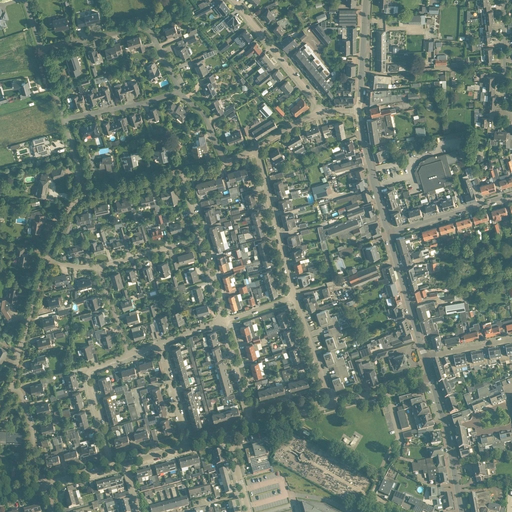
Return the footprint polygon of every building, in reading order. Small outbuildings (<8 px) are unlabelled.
[(477,0),(478,9),(490,8),(490,2),(488,2),(488,0),(477,0)] [(223,1),(214,8),(217,12),(219,10),(223,14),(229,9),(223,1)] [(209,5),(198,10),(200,14),(211,9),(209,5)] [(481,12),(482,18),(494,17),(493,10),(490,11),(490,8),(478,9),(484,8),(484,12),(481,12)] [(268,9),(262,14),(268,22),(275,16),(268,9)] [(356,10),(339,9),(339,10),(339,12),(339,24),(356,24),(356,10)] [(77,19),(78,22),(79,27),(91,24),(91,22),(100,20),(98,12),(84,15),(85,17),(77,19)] [(324,13),(316,16),(318,22),(327,18),(324,13)] [(221,21),(216,26),(219,30),(225,26),(226,28),(227,28),(229,26),(230,28),(232,26),(234,28),(235,30),(239,26),(238,25),(239,25),(238,24),(240,22),(239,21),(240,21),(238,18),(237,18),(236,17),(234,18),(233,16),(230,19),(228,17),(229,15),(223,20),(221,21)] [(421,15),(403,15),(403,23),(409,23),(409,24),(421,24),(421,23),(425,23),(425,15),(421,15)] [(66,17),(58,19),(53,20),(55,30),(69,27),(66,17)] [(284,17),(281,19),(277,21),(278,25),(274,29),(279,35),(284,30),(281,27),(285,24),(285,25),(287,23),(288,22),(287,20),(284,17)] [(485,24),(485,27),(492,26),(492,23),(494,23),(494,17),(482,18),(482,24),(485,24)] [(218,29),(215,25),(216,24),(214,23),(210,27),(211,28),(212,27),(215,32),(218,29)] [(174,26),(169,28),(168,28),(168,27),(164,29),(165,30),(168,37),(174,35),(175,38),(182,35),(179,29),(176,30),(174,26)] [(356,39),(356,26),(349,26),(349,27),(342,27),(342,39),(356,39)] [(480,32),(481,36),(484,36),(492,35),(491,32),(492,32),(492,26),(485,27),(483,27),(483,32),(480,32)] [(246,29),(234,39),(238,43),(238,42),(241,46),(252,37),(252,36),(250,34),(246,29)] [(183,38),(185,42),(186,45),(197,40),(195,36),(201,33),(200,31),(198,32),(189,36),(183,38)] [(377,31),(377,58),(386,58),(386,31),(382,31),(377,31)] [(279,43),(283,48),(293,39),(289,35),(279,43)] [(139,52),(141,51),(145,50),(143,43),(142,43),(139,36),(127,40),(129,48),(137,46),(139,52)] [(293,40),(293,39),(284,47),(288,51),(298,43),(294,39),(293,40)] [(356,53),(356,39),(342,39),(342,46),(342,53),(356,53)] [(221,52),(228,46),(225,41),(217,48),(221,52)] [(123,53),(121,47),(119,42),(113,44),(114,46),(105,49),(108,58),(118,55),(118,54),(123,53)] [(185,42),(174,47),(176,52),(179,51),(182,59),(190,56),(189,55),(191,54),(192,52),(190,48),(189,47),(186,48),(185,46),(186,45),(185,42)] [(246,53),(248,56),(253,52),(256,55),(262,50),(256,43),(250,48),(251,49),(245,53),(246,53)] [(91,50),(88,51),(89,53),(90,56),(91,60),(97,59),(99,63),(103,62),(100,52),(98,53),(97,50),(95,51),(95,49),(94,49),(94,48),(91,49),(91,50)] [(302,51),(300,48),(291,55),(294,59),(295,58),(297,60),(307,51),(304,48),(302,51)] [(238,57),(241,55),(246,51),(243,49),(236,55),(238,57)] [(309,54),(307,51),(297,60),(299,61),(297,62),(300,66),(309,59),(307,57),(309,54)] [(80,65),(78,58),(76,53),(66,56),(69,66),(68,66),(67,66),(71,76),(80,73),(78,66),(80,65)] [(251,62),(248,64),(250,66),(252,64),(256,60),(261,66),(264,63),(270,59),(265,53),(261,56),(260,58),(257,60),(256,58),(251,62)] [(493,54),(481,55),(482,60),(485,60),(485,64),(492,63),(491,60),(494,60),(493,54)] [(447,64),(447,59),(446,55),(438,55),(438,59),(436,59),(436,65),(447,64)] [(386,64),(386,58),(377,58),(377,71),(390,71),(407,69),(412,69),(412,65),(403,65),(403,63),(390,64),(389,64),(386,64)] [(264,63),(261,66),(264,71),(265,70),(266,71),(269,69),(271,68),(274,65),(270,59),(264,63)] [(310,61),(309,59),(300,66),(303,69),(304,68),(306,70),(315,62),(313,59),(310,61)] [(346,74),(350,74),(355,74),(356,64),(347,64),(348,60),(341,59),(341,64),(343,64),(342,66),(346,66),(346,74)] [(197,61),(193,63),(195,68),(196,67),(199,75),(204,73),(207,72),(209,71),(207,66),(205,67),(203,63),(202,63),(201,60),(197,61)] [(149,72),(150,76),(152,81),(162,77),(158,68),(156,69),(155,66),(156,66),(154,62),(147,66),(150,72),(149,72)] [(318,65),(315,62),(306,70),(307,72),(306,73),(309,76),(317,69),(316,67),(318,65)] [(268,73),(257,82),(260,86),(269,78),(273,83),(275,82),(278,80),(279,79),(283,76),(278,69),(274,72),(272,74),(270,72),(268,73)] [(319,72),(317,69),(309,76),(312,80),(313,79),(315,81),(324,73),(322,70),(319,72)] [(258,78),(255,80),(257,82),(268,73),(266,71),(265,70),(264,71),(257,77),(258,78)] [(327,76),(324,73),(315,81),(316,83),(315,83),(318,87),(326,80),(324,78),(327,76)] [(206,77),(208,82),(204,84),(206,90),(205,91),(207,97),(209,96),(216,93),(211,82),(215,80),(212,74),(206,77)] [(371,74),(370,81),(391,83),(392,76),(378,75),(378,74),(371,74)] [(328,82),(326,80),(318,87),(321,90),(322,90),(323,92),(333,83),(331,80),(328,82)] [(13,85),(12,85),(13,86),(13,88),(21,87),(22,93),(20,94),(21,98),(21,99),(26,97),(26,96),(30,95),(29,92),(30,91),(29,86),(30,86),(29,81),(28,81),(22,83),(21,81),(12,83),(13,85)] [(127,81),(125,82),(126,87),(128,92),(132,91),(132,92),(133,91),(134,94),(140,92),(138,87),(136,82),(131,84),(131,85),(128,86),(127,84),(128,84),(127,81)] [(283,88),(287,92),(289,91),(293,87),(287,81),(278,88),(277,89),(280,92),(283,88)] [(480,82),(480,86),(482,86),(483,86),(483,91),(485,91),(495,92),(495,86),(494,86),(494,83),(486,82),(483,82),(480,82)] [(121,87),(115,89),(117,94),(118,99),(124,97),(123,94),(125,94),(128,92),(126,87),(121,88),(121,87)] [(89,97),(85,98),(87,103),(90,102),(91,104),(97,103),(96,100),(97,99),(100,98),(98,92),(96,88),(92,89),(93,92),(88,94),(89,97)] [(103,91),(98,92),(100,98),(103,97),(105,97),(106,100),(111,98),(110,93),(108,88),(102,89),(103,91)] [(440,88),(438,88),(438,89),(438,92),(443,92),(443,95),(445,94),(445,101),(447,101),(447,94),(446,92),(446,88),(443,88),(440,88)] [(485,91),(485,101),(489,101),(497,101),(497,95),(495,95),(495,92),(485,91)] [(366,98),(366,104),(371,104),(374,103),(377,103),(378,103),(381,102),(392,100),(392,99),(396,99),(396,97),(395,94),(391,95),(387,96),(387,95),(379,96),(373,96),(374,95),(366,94),(366,98)] [(78,95),(77,96),(72,97),(75,107),(81,106),(80,103),(81,102),(84,101),(83,96),(83,95),(78,96),(78,95)] [(302,98),(298,102),(297,103),(298,103),(291,109),(296,116),(303,110),(304,111),(309,107),(302,98)] [(217,99),(215,100),(210,102),(211,104),(213,109),(214,112),(216,111),(218,115),(224,112),(222,108),(217,99)] [(483,101),(483,104),(488,104),(487,110),(493,111),(494,111),(494,107),(497,108),(497,101),(489,101),(485,101),(483,101)] [(177,117),(182,121),(186,118),(184,116),(187,113),(181,108),(182,107),(179,105),(178,107),(173,102),(168,108),(173,113),(173,112),(178,116),(177,117)] [(259,110),(266,117),(272,111),(265,104),(259,110)] [(284,113),(277,105),(274,108),(281,116),(284,113)] [(379,106),(370,108),(372,117),(381,114),(379,106)] [(159,119),(157,113),(156,108),(150,110),(151,113),(150,113),(146,114),(148,121),(153,119),(154,120),(159,119)] [(475,112),(475,117),(475,121),(476,121),(481,121),(481,125),(483,125),(488,125),(489,117),(488,117),(483,117),(483,113),(483,112),(479,112),(475,112)] [(142,121),(142,120),(141,115),(137,116),(136,116),(135,113),(129,115),(132,126),(138,124),(138,123),(142,121)] [(367,120),(368,131),(380,129),(380,128),(383,128),(382,127),(384,126),(386,136),(394,134),(391,113),(382,115),(381,115),(382,117),(367,120)] [(117,122),(114,123),(116,130),(121,128),(121,129),(127,128),(126,124),(129,123),(126,117),(124,117),(123,117),(118,119),(119,122),(117,122)] [(260,122),(258,118),(249,123),(252,127),(260,122)] [(257,139),(277,126),(272,119),(252,131),(257,139)] [(83,136),(88,135),(92,134),(93,137),(100,135),(96,122),(92,123),(92,124),(85,126),(80,127),(83,136)] [(109,122),(103,124),(105,128),(106,134),(112,132),(112,131),(116,130),(114,123),(111,124),(110,125),(109,122)] [(335,127),(336,131),(344,130),(343,122),(335,123),(329,124),(329,128),(335,127)] [(314,134),(315,137),(316,139),(322,136),(318,126),(312,128),(314,134)] [(331,132),(330,132),(328,132),(327,132),(326,132),(324,126),(321,127),(323,133),(324,133),(325,137),(328,137),(328,136),(332,135),(331,132)] [(426,137),(425,126),(415,127),(417,138),(426,137)] [(313,138),(315,137),(314,134),(312,128),(306,130),(310,141),(313,139),(313,138)] [(381,131),(380,129),(368,131),(370,142),(379,141),(378,137),(380,136),(379,131),(381,131)] [(345,137),(344,130),(336,131),(337,138),(345,137)] [(240,131),(231,135),(226,136),(229,144),(243,139),(240,131)] [(497,139),(500,140),(501,131),(495,131),(495,133),(494,133),(491,133),(490,141),(490,144),(497,144),(497,139)] [(501,131),(500,140),(503,140),(503,144),(506,144),(506,147),(510,148),(510,139),(507,138),(507,132),(501,131)] [(292,137),(302,154),(306,151),(305,149),(302,143),(302,144),(300,141),(303,140),(302,139),(299,133),(292,137)] [(196,141),(197,145),(192,146),(195,157),(202,155),(202,151),(207,150),(204,135),(199,136),(199,139),(197,140),(196,141)] [(45,136),(33,140),(34,145),(34,146),(35,145),(37,145),(38,150),(36,150),(37,150),(35,151),(36,156),(42,154),(42,156),(50,154),(48,148),(46,149),(46,148),(46,145),(45,145),(45,144),(49,142),(49,140),(48,139),(47,139),(46,139),(45,136)] [(292,137),(286,140),(290,147),(292,146),(297,154),(299,153),(300,156),(303,155),(302,154),(292,137)] [(335,156),(336,160),(340,159),(346,157),(355,154),(352,141),(347,142),(344,143),(346,153),(345,154),(344,153),(335,156)] [(318,145),(320,150),(328,147),(326,142),(318,145)] [(173,151),(172,146),(171,144),(162,146),(163,150),(159,150),(152,151),(154,158),(160,157),(161,161),(168,160),(167,155),(166,152),(173,151)] [(386,159),(385,154),(384,152),(388,151),(386,144),(378,147),(379,150),(373,152),(376,162),(386,159)] [(320,150),(318,145),(311,148),(313,153),(320,151),(320,150)] [(281,154),(280,153),(278,148),(270,153),(273,159),(274,160),(277,164),(284,160),(282,156),(281,154)] [(421,161),(415,172),(418,184),(422,183),(425,191),(432,189),(435,188),(438,188),(446,185),(455,183),(454,181),(449,165),(449,164),(459,161),(456,151),(456,150),(446,153),(421,161)] [(121,157),(122,161),(124,160),(125,163),(124,164),(127,170),(131,169),(131,166),(137,164),(136,159),(142,158),(141,152),(131,154),(131,155),(121,157)] [(335,172),(363,164),(360,154),(355,155),(356,159),(341,163),(340,159),(336,160),(337,164),(333,165),(335,172)] [(100,161),(100,162),(100,168),(107,166),(108,173),(113,172),(111,162),(112,162),(111,156),(102,158),(102,162),(100,161)] [(286,174),(293,172),(294,172),(291,165),(290,161),(288,162),(291,168),(282,171),(274,174),(275,178),(286,174)] [(36,195),(40,196),(45,197),(46,192),(47,192),(48,187),(47,187),(48,181),(48,180),(54,178),(65,175),(63,166),(51,170),(52,170),(42,173),(40,179),(38,190),(36,190),(36,195)] [(471,167),(465,169),(468,175),(469,175),(469,178),(470,180),(473,179),(474,178),(473,175),(471,169),(471,167)] [(240,170),(243,181),(245,181),(249,179),(249,178),(252,178),(253,178),(251,170),(247,171),(246,168),(240,170)] [(355,179),(358,178),(365,176),(363,168),(356,170),(356,171),(353,171),(355,179)] [(490,179),(486,180),(487,183),(490,191),(496,189),(495,183),(497,182),(496,178),(493,169),(490,170),(493,182),(491,182),(490,179)] [(234,171),(236,179),(237,182),(243,181),(240,170),(234,171)] [(233,180),(236,179),(234,171),(228,173),(229,178),(231,185),(234,184),(233,180)] [(468,175),(463,177),(464,180),(466,187),(467,188),(469,194),(466,195),(468,203),(477,200),(475,195),(470,180),(469,178),(469,175),(468,175)] [(215,178),(218,186),(221,186),(222,189),(225,188),(221,177),(215,178)] [(218,186),(215,178),(209,180),(211,188),(218,186)] [(502,188),(509,186),(506,178),(500,180),(502,188)] [(203,182),(206,192),(212,191),(211,188),(209,180),(203,182)] [(274,182),(275,189),(288,186),(287,183),(284,184),(283,180),(274,182)] [(362,180),(357,181),(355,182),(356,186),(353,187),(354,190),(364,187),(362,180)] [(206,192),(203,182),(197,183),(198,187),(196,188),(197,190),(199,190),(200,195),(206,193),(206,192)] [(328,194),(326,188),(330,186),(328,182),(312,187),(315,198),(328,194)] [(483,193),(490,191),(487,183),(481,185),(483,193)] [(385,191),(386,197),(395,194),(394,191),(396,190),(394,185),(388,187),(389,190),(385,191)] [(229,188),(230,194),(239,191),(238,186),(229,188)] [(289,192),(288,186),(275,189),(277,195),(289,192)] [(291,192),(291,195),(300,193),(312,190),(311,188),(311,186),(308,186),(307,188),(308,189),(301,191),(300,189),(291,192)] [(161,192),(162,197),(162,199),(168,197),(170,204),(178,202),(175,189),(167,191),(161,192)] [(369,190),(362,192),(362,193),(350,196),(352,201),(363,197),(364,201),(371,199),(369,190)] [(246,197),(247,201),(255,199),(253,192),(248,194),(247,191),(241,193),(242,198),(246,197)] [(388,202),(396,200),(398,199),(398,197),(397,193),(395,194),(386,197),(388,202)] [(141,201),(140,201),(141,204),(142,204),(142,205),(150,204),(150,207),(155,206),(156,209),(153,209),(154,213),(161,211),(159,204),(158,204),(155,204),(154,203),(154,199),(153,196),(153,194),(152,194),(152,195),(145,197),(145,196),(140,197),(141,201)] [(452,198),(448,199),(450,208),(456,206),(454,201),(457,200),(455,195),(452,196),(452,198)] [(439,200),(440,205),(443,204),(445,209),(450,208),(448,199),(444,200),(443,198),(442,197),(438,198),(439,200)] [(117,202),(117,206),(115,207),(116,213),(132,209),(129,199),(124,200),(124,201),(117,203),(117,202)] [(256,205),(255,199),(247,201),(243,202),(245,208),(256,205)] [(289,199),(283,200),(278,201),(280,209),(288,207),(286,202),(290,201),(289,199)] [(394,206),(395,209),(400,207),(399,203),(397,203),(396,200),(388,202),(389,208),(394,206)] [(434,203),(431,204),(434,212),(439,211),(438,206),(440,205),(439,200),(434,201),(434,203)] [(340,215),(351,210),(359,207),(357,201),(338,209),(340,215)] [(422,203),(424,210),(427,209),(428,214),(434,212),(431,204),(430,201),(428,202),(428,201),(422,203)] [(414,207),(417,217),(423,216),(421,211),(424,210),(422,203),(421,203),(422,204),(414,206),(414,207)] [(94,207),(95,211),(96,214),(109,212),(108,209),(107,204),(101,205),(101,206),(95,207),(95,206),(94,207)] [(359,214),(360,215),(361,215),(361,216),(370,214),(370,215),(374,214),(372,204),(364,207),(364,206),(347,213),(348,218),(359,214)] [(205,210),(204,210),(206,216),(216,213),(221,212),(220,209),(215,211),(214,207),(211,208),(211,205),(204,207),(205,210)] [(506,206),(499,208),(501,216),(505,215),(506,220),(510,219),(508,214),(506,206)] [(391,213),(393,219),(403,216),(403,215),(401,216),(400,212),(402,212),(400,207),(395,209),(396,212),(391,213)] [(409,211),(411,216),(412,219),(417,217),(414,207),(412,208),(413,209),(409,210),(409,211)] [(499,208),(492,210),(494,217),(495,220),(498,219),(498,220),(502,219),(501,216),(499,208)] [(243,218),(244,220),(259,216),(258,211),(252,212),(252,215),(243,218)] [(282,215),(283,222),(295,219),(294,215),(293,212),(289,213),(282,215)] [(480,214),(482,221),(489,219),(487,212),(480,214)] [(78,224),(83,223),(90,222),(88,213),(83,214),(83,215),(77,216),(77,215),(76,216),(78,224)] [(218,219),(216,213),(206,216),(208,222),(212,221),(218,219)] [(28,232),(28,233),(31,233),(31,232),(40,233),(42,222),(43,222),(44,215),(40,215),(37,214),(36,220),(33,220),(32,227),(29,227),(28,228),(28,232)] [(233,216),(234,223),(236,222),(235,219),(241,217),(240,214),(233,216)] [(337,234),(352,229),(362,225),(361,223),(363,223),(375,220),(374,214),(370,215),(370,214),(361,216),(361,215),(360,215),(346,220),(323,229),(324,231),(326,239),(330,237),(337,234)] [(480,214),(473,216),(475,223),(482,221),(480,214)] [(404,220),(403,216),(393,219),(394,224),(399,223),(401,222),(403,221),(404,220)] [(463,219),(466,228),(465,226),(472,224),(470,217),(463,219)] [(128,234),(126,235),(128,240),(129,239),(130,241),(133,240),(134,244),(144,241),(142,236),(142,235),(146,234),(144,227),(144,226),(144,225),(143,221),(142,218),(137,219),(138,222),(139,226),(138,226),(139,231),(135,232),(128,234)] [(296,223),(295,219),(283,222),(285,229),(292,227),(296,226),(296,223)] [(462,229),(466,228),(463,219),(456,221),(458,228),(461,227),(462,229)] [(224,222),(225,227),(228,226),(229,229),(232,228),(230,220),(224,222)] [(116,228),(119,227),(123,240),(127,239),(122,222),(115,224),(116,228)] [(180,222),(175,224),(169,225),(172,233),(182,230),(180,222)] [(252,228),(253,230),(262,228),(261,222),(255,224),(256,227),(252,228)] [(352,229),(337,234),(340,240),(360,232),(361,236),(366,234),(366,237),(372,235),(380,232),(377,222),(369,225),(369,223),(362,225),(363,225),(359,228),(359,227),(352,230),(352,229)] [(446,224),(448,231),(455,229),(453,222),(446,224)] [(441,233),(448,231),(446,224),(439,226),(441,233)] [(209,228),(211,234),(220,231),(219,225),(216,226),(209,228)] [(161,228),(158,228),(157,226),(148,229),(150,235),(152,235),(153,238),(163,235),(161,228)] [(430,229),(432,237),(439,235),(436,227),(430,229)] [(98,229),(99,232),(98,232),(101,241),(107,239),(104,230),(103,231),(102,228),(98,229)] [(264,234),(262,228),(253,230),(250,231),(251,234),(254,233),(255,236),(258,235),(258,236),(264,234)] [(425,239),(432,237),(430,229),(423,231),(425,239)] [(211,234),(212,239),(222,237),(220,231),(211,234)] [(245,237),(244,233),(242,233),(243,233),(238,234),(240,242),(246,241),(245,237)] [(396,238),(398,245),(410,242),(409,239),(413,238),(412,234),(396,238)] [(300,243),(299,235),(294,236),(294,235),(288,237),(289,241),(287,242),(288,245),(289,245),(296,244),(297,244),(297,246),(299,245),(299,243),(300,243)] [(124,246),(123,242),(122,239),(120,239),(119,238),(116,239),(116,237),(110,239),(111,244),(113,243),(115,249),(124,246)] [(212,239),(214,245),(223,243),(222,237),(212,239)] [(255,246),(253,247),(254,249),(266,246),(264,240),(262,241),(261,239),(254,241),(255,246)] [(90,243),(91,245),(92,250),(94,249),(95,254),(105,251),(102,243),(97,244),(96,241),(90,243)] [(411,245),(410,242),(398,245),(400,252),(413,248),(412,245),(411,245)] [(82,243),(74,245),(70,247),(72,256),(84,252),(82,243)] [(223,243),(214,245),(216,251),(222,250),(225,249),(223,243)] [(306,244),(299,245),(297,246),(296,246),(297,249),(291,251),(293,259),(304,256),(303,251),(303,249),(307,248),(306,244)] [(368,253),(364,255),(366,262),(375,260),(374,258),(380,256),(378,252),(377,252),(375,245),(365,248),(366,248),(368,253)] [(18,264),(22,265),(27,265),(29,254),(22,253),(23,247),(17,246),(16,254),(19,254),(18,264)] [(346,247),(338,250),(340,256),(354,251),(352,246),(349,246),(346,247)] [(239,248),(233,250),(235,257),(242,256),(241,254),(241,253),(240,250),(239,248)] [(409,251),(401,253),(404,265),(408,263),(412,262),(411,259),(422,255),(421,250),(414,252),(413,251),(409,252),(409,251)] [(180,264),(190,261),(195,260),(192,252),(188,253),(188,254),(178,257),(178,256),(180,264)] [(261,253),(257,254),(258,258),(258,260),(262,259),(269,257),(267,252),(261,253)] [(226,255),(217,257),(219,264),(228,262),(230,261),(229,257),(227,257),(226,255)] [(253,262),(254,265),(259,264),(258,264),(262,263),(263,266),(264,265),(266,265),(271,264),(269,257),(262,259),(258,260),(257,261),(254,261),(253,262),(254,262),(253,262)] [(241,265),(233,267),(234,270),(245,267),(244,264),(242,258),(240,258),(240,259),(241,265)] [(157,264),(159,269),(161,276),(171,273),(168,265),(166,266),(165,262),(157,264)] [(230,268),(228,262),(219,264),(221,271),(230,268)] [(300,263),(299,263),(294,264),(296,271),(306,269),(304,262),(300,263)] [(440,270),(439,262),(436,262),(431,263),(432,271),(440,270)] [(357,273),(348,276),(353,287),(356,286),(360,284),(362,287),(366,285),(365,282),(374,278),(377,277),(380,276),(375,264),(356,272),(357,273)] [(384,274),(384,275),(394,272),(392,265),(382,268),(384,274)] [(142,269),(144,273),(145,280),(154,278),(150,266),(142,269)] [(405,268),(409,281),(421,278),(422,281),(430,279),(426,266),(414,269),(413,266),(405,268)] [(125,272),(127,276),(129,285),(132,284),(132,282),(137,281),(134,269),(124,272),(125,272)] [(195,269),(190,271),(187,272),(190,281),(198,279),(197,275),(196,275),(194,270),(195,270),(195,269)] [(271,270),(262,272),(264,278),(265,278),(272,276),(271,270)] [(396,279),(394,272),(384,275),(385,278),(377,281),(379,287),(382,286),(382,284),(396,279)] [(123,286),(120,278),(119,273),(111,275),(115,289),(123,286)] [(68,282),(67,279),(65,274),(55,277),(55,279),(55,280),(57,285),(68,282)] [(223,277),(225,284),(232,282),(230,277),(232,277),(232,274),(223,277)] [(305,275),(302,276),(298,277),(300,285),(310,282),(309,278),(311,278),(310,274),(305,275)] [(175,292),(179,291),(179,289),(178,285),(175,275),(171,276),(174,286),(173,286),(175,292)] [(265,278),(267,284),(274,282),(272,276),(265,278)] [(80,289),(87,287),(92,286),(90,278),(83,280),(83,279),(77,280),(80,289)] [(422,282),(422,281),(421,278),(409,281),(408,281),(411,289),(418,287),(417,283),(422,282)] [(232,282),(225,284),(227,290),(235,288),(235,285),(234,285),(233,281),(232,282)] [(385,292),(386,295),(389,294),(397,292),(394,281),(386,284),(386,285),(384,285),(383,287),(384,292),(385,292)] [(267,284),(268,290),(276,288),(274,282),(267,284)] [(10,300),(12,300),(17,301),(19,289),(10,287),(8,300),(0,298),(0,311),(6,321),(11,318),(7,311),(8,310),(8,309),(9,309),(10,300)] [(196,301),(199,300),(203,299),(203,298),(201,293),(202,293),(200,287),(193,289),(196,301)] [(330,296),(327,287),(322,289),(325,298),(330,296)] [(420,290),(416,291),(411,292),(414,302),(423,299),(422,296),(427,295),(425,288),(420,290)] [(313,302),(317,301),(313,290),(309,292),(310,295),(304,297),(306,304),(313,302)] [(399,291),(397,292),(389,294),(386,295),(385,295),(386,298),(390,297),(392,304),(402,301),(399,291)] [(228,296),(230,303),(239,301),(238,297),(237,294),(228,296)] [(57,306),(58,310),(65,309),(70,307),(70,305),(69,305),(68,304),(64,305),(62,296),(48,299),(50,308),(57,306)] [(97,296),(86,299),(88,309),(93,308),(94,309),(96,309),(95,307),(99,306),(97,296)] [(132,298),(128,299),(125,300),(126,302),(121,303),(123,310),(134,307),(132,298)] [(149,307),(152,316),(156,315),(153,305),(152,306),(150,299),(147,300),(149,305),(149,307)] [(331,302),(322,306),(323,309),(334,305),(333,302),(332,299),(330,300),(331,302)] [(240,304),(239,301),(230,303),(232,310),(238,308),(241,307),(240,304)] [(313,302),(306,304),(308,311),(319,307),(317,301),(313,302)] [(422,304),(417,306),(419,312),(423,311),(422,309),(426,308),(425,307),(435,304),(434,301),(422,304)] [(439,306),(439,310),(436,311),(436,316),(447,314),(466,311),(464,302),(439,306)] [(423,311),(419,312),(421,318),(426,317),(428,316),(426,310),(436,307),(435,304),(425,307),(426,308),(422,309),(423,311)] [(207,305),(202,306),(196,308),(198,316),(203,314),(209,312),(209,313),(207,305)] [(396,305),(388,308),(390,316),(393,315),(394,319),(404,316),(404,315),(403,312),(402,309),(398,310),(396,305)] [(151,317),(152,316),(149,307),(148,307),(142,308),(143,312),(149,311),(151,317)] [(329,314),(328,309),(317,313),(319,318),(329,314)] [(182,319),(181,316),(180,311),(171,313),(174,325),(185,322),(184,318),(182,319)] [(277,318),(275,318),(276,321),(279,320),(287,317),(285,311),(276,314),(277,318)] [(102,312),(98,314),(92,315),(93,319),(95,318),(97,325),(105,322),(102,312)] [(133,323),(135,323),(139,322),(137,313),(130,315),(131,316),(127,317),(129,324),(132,323),(133,323)] [(53,317),(42,320),(45,329),(46,333),(52,332),(51,327),(56,326),(54,319),(58,318),(57,314),(52,315),(53,317)] [(331,317),(329,314),(319,318),(320,320),(319,320),(320,323),(330,319),(331,322),(337,320),(336,315),(331,317)] [(169,328),(168,323),(165,315),(158,318),(159,324),(158,324),(160,330),(169,328)] [(421,320),(420,320),(424,333),(431,331),(432,335),(439,334),(438,329),(435,330),(433,322),(437,321),(444,319),(443,315),(428,318),(425,319),(421,320)] [(276,321),(272,322),(274,328),(278,326),(279,326),(280,330),(283,329),(282,326),(284,325),(286,324),(289,324),(287,317),(279,320),(276,321)] [(399,323),(400,327),(408,324),(406,318),(401,319),(398,320),(395,321),(396,324),(399,323)] [(511,318),(502,321),(504,328),(508,327),(509,331),(511,329),(511,318)] [(245,326),(240,327),(242,334),(250,332),(252,331),(254,330),(252,324),(251,319),(244,322),(245,326)] [(327,325),(329,329),(339,325),(337,320),(331,322),(330,319),(320,323),(321,327),(327,325)] [(491,324),(494,334),(501,332),(500,329),(504,328),(502,321),(501,321),(501,319),(497,320),(497,322),(491,324)] [(470,328),(473,339),(479,337),(479,334),(483,333),(482,330),(480,330),(478,323),(473,324),(474,327),(470,328)] [(482,330),(483,333),(486,332),(487,335),(494,334),(491,324),(485,325),(485,323),(481,324),(482,330)] [(400,335),(402,334),(405,333),(410,331),(408,324),(400,327),(400,329),(398,330),(400,335)] [(140,330),(139,325),(131,327),(135,340),(145,337),(143,329),(140,330)] [(324,334),(325,338),(336,335),(335,332),(341,330),(339,325),(329,329),(329,331),(330,331),(330,332),(324,334)] [(278,326),(266,330),(267,334),(276,331),(280,330),(279,326),(278,326)] [(465,337),(466,340),(473,339),(470,328),(469,328),(470,332),(461,335),(461,338),(465,337)] [(105,329),(95,332),(97,339),(99,338),(99,339),(100,344),(101,344),(104,343),(105,347),(105,349),(109,351),(110,348),(110,345),(113,344),(110,334),(106,335),(106,334),(107,333),(105,329)] [(281,339),(285,338),(293,335),(291,329),(283,332),(281,333),(282,336),(280,336),(281,339)] [(341,330),(335,332),(336,335),(325,338),(326,341),(327,341),(328,343),(338,339),(337,336),(342,334),(341,330)] [(385,335),(367,344),(368,348),(379,344),(381,348),(383,347),(383,348),(392,345),(393,346),(413,339),(410,332),(402,335),(402,334),(400,335),(398,330),(391,332),(391,333),(385,335)] [(204,331),(206,339),(217,337),(215,331),(208,333),(207,331),(204,331)] [(250,332),(242,334),(244,340),(252,338),(252,337),(253,337),(254,337),(252,331),(250,332)] [(53,332),(51,333),(46,334),(47,337),(37,340),(40,349),(52,346),(50,339),(55,338),(53,332)] [(433,339),(432,339),(433,345),(434,345),(435,347),(442,346),(439,334),(432,335),(433,339)] [(295,341),(293,335),(285,338),(288,344),(295,341)] [(445,338),(446,344),(446,345),(461,342),(460,337),(459,335),(456,336),(445,338)] [(218,342),(217,337),(206,339),(206,340),(208,345),(218,342)] [(246,346),(247,352),(259,349),(257,343),(261,342),(261,341),(263,341),(262,338),(260,339),(254,341),(254,343),(246,346)] [(81,347),(82,354),(84,359),(93,356),(90,348),(94,347),(92,339),(88,340),(89,345),(81,347)] [(328,343),(329,348),(339,345),(340,348),(346,346),(345,341),(339,343),(338,339),(328,343)] [(207,352),(208,355),(213,354),(221,352),(219,346),(215,347),(214,345),(206,347),(208,352),(207,352)] [(340,348),(339,345),(329,348),(330,351),(324,353),(325,356),(326,358),(336,355),(335,350),(340,348)] [(172,349),(174,356),(182,353),(180,347),(172,349)] [(280,349),(273,352),(274,356),(286,352),(288,357),(299,353),(297,347),(289,350),(288,347),(280,349)] [(368,347),(359,350),(362,357),(372,354),(368,347)] [(259,349),(247,352),(249,359),(257,357),(255,350),(259,349)] [(494,350),(496,361),(499,360),(501,364),(506,363),(504,356),(501,356),(500,349),(494,350)] [(497,365),(496,361),(494,350),(488,351),(490,359),(490,361),(491,361),(492,366),(497,365)] [(223,357),(221,352),(213,354),(208,355),(209,355),(211,360),(204,362),(205,365),(213,363),(212,360),(215,359),(215,360),(223,357)] [(477,354),(479,366),(485,365),(482,352),(477,354)] [(174,356),(175,361),(183,359),(182,353),(174,356)] [(301,359),(299,353),(288,357),(292,356),(294,362),(301,359)] [(400,366),(406,364),(404,357),(405,357),(404,354),(403,354),(394,357),(394,356),(388,358),(390,364),(391,364),(394,372),(401,369),(400,366)] [(473,362),(470,363),(471,369),(474,368),(474,367),(479,366),(477,354),(471,355),(473,362)] [(37,357),(39,356),(40,359),(38,360),(38,361),(31,363),(33,371),(40,370),(41,371),(45,370),(43,364),(47,363),(45,355),(37,357)] [(336,355),(326,358),(327,360),(326,360),(327,363),(337,360),(338,363),(344,360),(343,356),(337,358),(336,355)] [(460,357),(462,369),(467,368),(468,373),(471,372),(471,371),(471,369),(470,363),(467,363),(465,356),(460,357)] [(450,366),(451,368),(453,374),(457,373),(456,370),(462,369),(460,357),(454,358),(455,365),(450,366)] [(175,361),(177,367),(185,365),(183,359),(175,361)] [(432,362),(436,373),(451,368),(450,366),(448,360),(442,362),(441,359),(439,360),(432,362)] [(148,370),(154,368),(152,360),(146,362),(148,370)] [(334,365),(336,369),(346,365),(344,360),(338,363),(337,360),(327,363),(328,368),(334,365)] [(361,361),(356,363),(360,373),(365,371),(367,374),(365,375),(367,380),(369,380),(370,383),(377,381),(376,377),(377,377),(376,374),(375,374),(373,369),(372,369),(370,362),(362,364),(361,361)] [(149,374),(148,370),(146,362),(139,364),(141,371),(145,370),(146,374),(149,374)] [(251,364),(253,371),(260,369),(258,362),(251,364)] [(177,367),(179,373),(187,371),(185,365),(177,367)] [(331,375),(332,379),(342,375),(341,372),(348,370),(346,365),(336,369),(337,372),(331,375)] [(128,369),(130,376),(136,374),(134,367),(128,369)] [(288,375),(289,374),(293,373),(292,370),(291,367),(282,370),(284,378),(289,377),(288,375)] [(436,373),(439,384),(446,381),(446,383),(455,380),(453,374),(451,368),(436,373)] [(131,379),(130,376),(128,369),(121,370),(123,378),(127,377),(128,380),(131,379)] [(262,375),(260,369),(253,371),(254,377),(262,375)] [(349,375),(348,370),(341,372),(342,375),(332,379),(333,382),(334,382),(335,383),(345,380),(344,377),(349,375)] [(179,373),(180,379),(191,377),(189,371),(187,371),(179,373)] [(65,382),(67,381),(76,379),(75,372),(64,375),(64,372),(59,373),(60,377),(63,376),(63,379),(64,379),(65,382)] [(300,379),(303,387),(303,386),(303,388),(306,387),(306,386),(309,385),(307,377),(304,378),(303,373),(299,374),(300,379)] [(98,379),(100,385),(111,382),(109,376),(98,379)] [(191,377),(180,379),(182,386),(193,382),(191,376),(191,377)] [(295,381),(297,388),(303,387),(300,379),(297,379),(296,376),(293,377),(295,381)] [(290,390),(297,388),(295,381),(293,377),(294,380),(291,381),(290,381),(288,381),(290,390)] [(56,391),(57,395),(72,391),(71,388),(78,386),(76,379),(67,381),(68,385),(65,386),(66,388),(63,389),(56,391)] [(347,385),(345,380),(335,383),(336,389),(347,385)] [(456,383),(455,380),(446,383),(446,381),(439,384),(445,398),(454,395),(450,385),(456,383)] [(33,395),(45,392),(43,386),(46,385),(45,382),(30,386),(33,395)] [(113,389),(111,382),(100,385),(102,392),(113,389)] [(498,393),(494,394),(498,403),(504,401),(501,395),(505,393),(500,382),(495,384),(498,393)] [(276,386),(278,393),(285,391),(283,384),(282,384),(282,383),(279,383),(280,385),(276,386)] [(270,385),(272,395),(278,393),(276,386),(273,386),(273,384),(270,385)] [(264,386),(266,396),(272,395),(270,385),(270,387),(265,389),(264,386)] [(233,388),(232,386),(223,388),(224,394),(232,391),(231,389),(233,388)] [(260,398),(266,396),(264,386),(257,388),(260,398)] [(152,389),(154,395),(161,393),(160,387),(152,389)] [(482,389),(487,401),(490,399),(492,405),(498,403),(494,394),(491,395),(486,387),(484,388),(482,389)] [(192,389),(184,391),(185,397),(196,395),(201,393),(200,391),(193,393),(192,389)] [(480,400),(477,402),(480,410),(486,408),(483,402),(487,401),(482,389),(480,390),(478,391),(480,400)] [(69,398),(70,401),(82,398),(80,392),(72,394),(73,397),(69,398)] [(152,403),(163,400),(161,393),(154,395),(156,402),(152,403)] [(410,395),(398,398),(399,401),(400,404),(402,403),(412,401),(412,400),(411,394),(410,395)] [(110,395),(103,397),(105,403),(116,401),(115,398),(111,399),(110,395)] [(185,397),(187,403),(198,400),(196,395),(185,397)] [(474,413),(480,410),(477,402),(473,403),(468,395),(464,397),(467,403),(469,408),(472,406),(474,413)] [(83,405),(82,398),(70,401),(71,405),(72,404),(73,408),(76,407),(83,405)] [(215,401),(216,401),(215,398),(210,399),(209,399),(206,400),(208,407),(212,406),(211,403),(215,402),(215,401)] [(398,412),(404,411),(412,409),(422,406),(420,398),(412,401),(402,403),(403,407),(397,409),(398,412)] [(458,411),(456,405),(454,399),(446,402),(450,414),(458,411)] [(152,403),(154,409),(165,406),(163,400),(152,403)] [(187,403),(189,409),(197,407),(195,401),(198,401),(198,400),(187,403)] [(105,403),(107,410),(118,407),(117,404),(116,404),(116,401),(105,403)] [(48,402),(41,404),(36,406),(38,414),(50,411),(48,402)] [(231,406),(233,416),(240,415),(237,404),(231,406)] [(412,409),(413,414),(427,410),(426,410),(424,405),(422,406),(412,409)] [(167,413),(165,406),(154,409),(152,410),(152,413),(155,412),(158,411),(159,415),(167,413)] [(224,408),(227,418),(233,416),(231,406),(227,407),(227,406),(224,406),(224,408)] [(107,410),(108,416),(120,413),(119,411),(115,412),(114,408),(118,407),(107,410)] [(189,409),(191,415),(198,413),(197,407),(189,409)] [(219,412),(221,420),(227,418),(224,408),(218,409),(219,412)] [(413,414),(415,420),(427,417),(427,415),(429,415),(427,410),(413,414)] [(461,424),(464,423),(463,419),(471,414),(470,410),(458,414),(459,418),(453,420),(455,426),(457,425),(457,426),(457,425),(461,424),(461,425),(461,424)] [(74,417),(75,421),(87,418),(85,411),(74,414),(74,417)] [(0,418),(0,419),(3,421),(4,422),(9,414),(4,412),(3,413),(0,418)] [(214,422),(221,420),(219,412),(212,414),(214,422)] [(120,413),(108,416),(110,423),(118,421),(121,420),(119,413),(120,413)] [(191,415),(192,421),(200,419),(198,413),(191,415)] [(415,420),(416,426),(431,422),(429,417),(428,418),(427,417),(415,420)] [(89,424),(87,418),(75,421),(76,424),(77,427),(89,424)] [(161,420),(162,427),(170,424),(168,418),(161,420)] [(202,425),(200,419),(192,421),(194,427),(202,425)] [(53,422),(46,423),(41,425),(43,434),(55,431),(53,422)] [(416,426),(418,431),(434,427),(432,422),(431,422),(416,426)] [(172,431),(170,424),(162,427),(159,428),(160,431),(163,430),(164,433),(172,431)] [(116,446),(123,444),(121,436),(119,429),(118,425),(111,427),(112,431),(116,430),(118,437),(114,438),(116,446)] [(136,441),(143,439),(140,429),(139,427),(138,428),(137,428),(136,429),(136,430),(136,431),(136,432),(134,433),(136,441)] [(434,427),(418,431),(417,431),(418,437),(427,436),(428,440),(430,439),(431,445),(441,443),(439,433),(433,434),(432,428),(434,427)] [(140,429),(143,439),(149,437),(147,430),(144,430),(143,428),(140,429)] [(468,457),(469,461),(475,459),(474,454),(471,454),(470,450),(469,451),(468,447),(471,447),(468,429),(456,431),(457,437),(456,438),(457,443),(458,443),(459,449),(461,449),(461,452),(460,452),(461,459),(468,457)] [(6,434),(6,443),(14,443),(14,444),(14,445),(15,446),(16,446),(17,446),(17,445),(18,445),(18,444),(18,443),(21,444),(22,432),(21,432),(21,433),(21,435),(8,435),(8,431),(7,431),(7,434),(6,434)] [(498,441),(500,454),(505,453),(504,443),(508,442),(506,433),(499,434),(501,441),(498,441)] [(121,436),(123,444),(129,442),(127,435),(121,436)] [(487,437),(489,447),(492,446),(496,455),(500,454),(498,441),(494,442),(493,436),(487,437)] [(485,448),(489,447),(487,437),(481,438),(482,445),(479,446),(481,457),(486,457),(485,448)] [(94,439),(87,441),(87,443),(90,453),(92,453),(95,452),(97,451),(94,439)] [(83,455),(90,453),(87,443),(84,444),(83,442),(80,443),(81,445),(82,450),(83,455)] [(253,448),(245,450),(249,465),(250,464),(253,475),(271,470),(267,455),(268,455),(265,443),(256,446),(256,447),(253,448)] [(70,449),(72,458),(78,456),(75,445),(73,446),(73,448),(70,449)] [(69,459),(72,458),(70,449),(66,450),(66,448),(63,449),(66,460),(68,459),(69,459)] [(434,449),(426,448),(427,452),(429,452),(431,459),(443,457),(442,449),(437,450),(436,451),(435,449),(434,449)] [(51,452),(54,463),(60,461),(57,450),(51,451),(51,452)] [(213,453),(215,459),(222,457),(221,451),(213,453)] [(51,464),(54,463),(51,452),(49,452),(50,454),(48,455),(47,453),(45,454),(48,465),(50,464),(51,464)] [(191,459),(193,466),(200,465),(198,457),(191,459)] [(224,463),(222,457),(215,459),(217,465),(224,463)] [(425,460),(417,462),(418,465),(419,465),(422,465),(426,466),(427,471),(443,468),(444,469),(445,468),(446,468),(444,459),(443,457),(431,459),(425,460)] [(185,460),(187,468),(193,466),(191,459),(185,460)] [(181,470),(187,468),(185,460),(179,462),(181,470)] [(167,465),(170,473),(176,471),(174,463),(167,465)] [(484,466),(479,467),(474,468),(476,478),(477,483),(481,482),(480,477),(486,476),(488,476),(488,470),(495,469),(494,464),(484,466)] [(161,467),(164,478),(164,474),(170,473),(167,465),(161,467)] [(426,466),(422,465),(423,471),(424,475),(428,474),(429,482),(435,481),(435,485),(440,485),(443,485),(448,484),(447,475),(447,474),(446,470),(445,468),(444,469),(443,468),(427,471),(426,466)] [(160,479),(164,478),(161,467),(155,469),(157,476),(158,476),(158,478),(160,478),(160,479)] [(216,478),(221,477),(227,475),(226,469),(216,471),(217,475),(215,475),(216,478)] [(143,472),(145,478),(149,477),(150,481),(153,480),(152,476),(150,470),(143,472)] [(141,479),(145,478),(143,472),(136,474),(139,484),(142,483),(141,479)] [(115,479),(117,490),(124,488),(121,478),(115,479)] [(109,481),(112,493),(111,491),(118,490),(117,490),(115,479),(109,481)] [(103,483),(105,491),(108,490),(109,494),(112,493),(109,481),(103,483)] [(219,490),(221,490),(231,487),(229,481),(222,483),(223,486),(218,487),(219,490)] [(389,481),(386,487),(391,490),(394,483),(389,481)] [(154,486),(148,488),(147,488),(148,491),(157,488),(155,482),(153,483),(154,486)] [(94,488),(96,496),(99,495),(99,493),(105,491),(103,483),(96,484),(97,487),(94,488)] [(388,496),(391,490),(386,487),(383,494),(388,496)] [(432,489),(429,489),(429,500),(438,499),(438,497),(437,489),(432,489)] [(65,495),(67,502),(78,499),(76,492),(65,495)] [(435,507),(434,509),(439,511),(443,511),(446,511),(446,510),(453,509),(450,493),(450,494),(444,495),(443,495),(443,496),(441,496),(438,497),(438,499),(439,501),(441,501),(442,505),(437,506),(435,507)] [(491,511),(493,505),(492,504),(490,493),(476,495),(476,494),(469,495),(472,511),(491,511)] [(180,500),(183,507),(189,506),(187,498),(180,500)] [(411,498),(408,503),(415,506),(422,510),(424,511),(427,506),(420,502),(411,498)] [(79,506),(78,499),(67,502),(69,509),(79,506)] [(174,502),(176,509),(183,507),(180,500),(174,502)] [(119,503),(121,509),(129,507),(127,501),(119,503)] [(32,509),(32,511),(40,511),(38,502),(33,503),(34,508),(32,509)] [(113,502),(108,504),(105,504),(107,511),(111,511),(110,507),(115,506),(114,502),(113,502)] [(168,503),(170,511),(176,509),(174,502),(168,503)] [(225,505),(227,511),(236,508),(235,502),(225,505)] [(336,511),(325,505),(298,502),(300,511),(336,511)] [(162,505),(164,511),(166,511),(170,511),(168,503),(162,505)]
